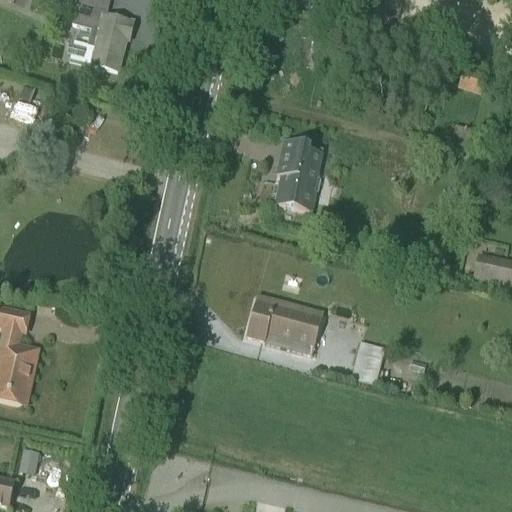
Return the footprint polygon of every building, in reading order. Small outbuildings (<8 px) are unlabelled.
[(89,70),(119,77),(126,47),(129,47),(134,24),(130,23),(129,24),(106,19),(110,4),(93,0),(77,0),(71,29),(77,30),(72,50),(68,49),(66,59),(70,60),(69,64),(89,69),(89,70)] [(456,93),(480,98),(480,96),(490,98),(493,82),(485,80),(486,78),(461,73),(456,93)] [(5,84),(1,97),(0,96),(0,115),(25,124),(34,93),(5,84)] [(482,162),(487,146),(468,141),(470,134),(454,129),(449,148),(464,152),(463,156),(482,162)] [(269,209),(311,218),(316,197),(317,197),(320,185),(317,182),(323,155),(282,146),(275,180),(279,181),(277,188),(274,187),(269,209)] [(386,266),(398,268),(402,250),(390,247),(386,266)] [(472,283),(511,291),(511,265),(477,258),(472,283)] [(245,342),(311,360),(320,324),(255,306),(245,342)] [(0,344),(0,406),(25,412),(38,357),(17,352),(20,339),(26,340),(29,322),(0,316),(0,335),(2,336),(0,344)] [(350,383),(374,389),(384,353),(360,346),(350,383)] [(396,395),(416,399),(418,389),(399,384),(396,395)] [(23,455),(18,478),(32,481),(37,458),(23,455)] [(9,511),(14,488),(0,485),(0,511),(9,511)]
